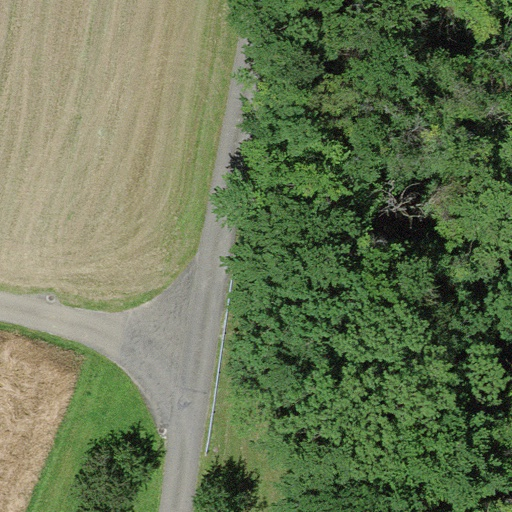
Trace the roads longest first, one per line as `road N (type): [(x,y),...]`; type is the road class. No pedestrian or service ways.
road 1 (track): [(173,511),(194,365),(240,187),(265,0)]
road 2 (track): [(194,365),(0,311)]
